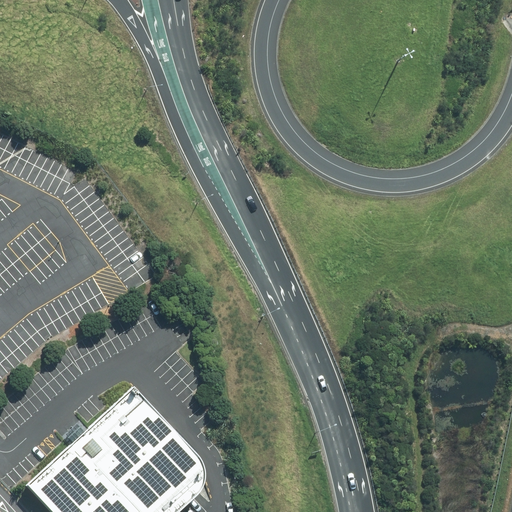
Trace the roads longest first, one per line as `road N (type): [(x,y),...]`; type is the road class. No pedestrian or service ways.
road 1 (motorway): [(270,0),(260,62),(271,108),(310,158),(346,177),(409,185),(449,173),(482,152),(511,110)]
road 2 (motorway): [(362,511),(318,363),(230,174)]
road 3 (motorway): [(230,174),(174,114),(117,0)]
road 4 (motorway): [(230,174),(183,55),(174,0)]
